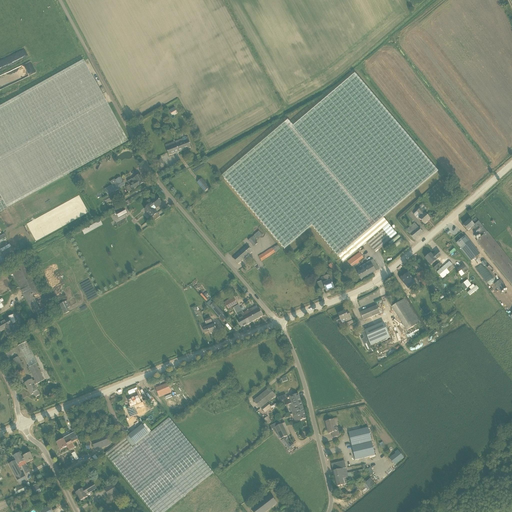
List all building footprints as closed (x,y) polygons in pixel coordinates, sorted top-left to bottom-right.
[(83,60),(0,106),(0,211),(128,141),(83,60)] [(375,252),(397,234),(383,218),(438,172),(354,74),(293,126),(288,120),(222,176),(284,249),(312,226),(343,263),(367,243),(375,252)] [(169,156),(191,148),(188,140),(187,137),(165,146),(169,156)] [(139,186),(144,183),(140,175),(135,178),(133,179),(132,179),(128,181),(128,183),(128,184),(129,185),(126,187),(126,189),(128,191),(129,192),(132,190),(132,189),(139,185),(139,186)] [(105,191),(105,192),(107,195),(125,185),(120,178),(116,180),(114,179),(110,182),(113,187),(105,191)] [(205,192),(209,188),(202,179),(197,182),(205,192)] [(156,209),(161,205),(160,204),(161,202),(157,198),(152,202),(150,200),(146,202),(149,205),(145,208),(153,217),(158,214),(154,210),(156,208),(156,209)] [(113,213),(116,219),(124,215),(121,209),(113,213)] [(419,219),(424,225),(430,219),(425,213),(424,214),(420,209),(416,212),(421,217),(419,219)] [(481,231),(481,230),(478,227),(476,229),(474,226),(469,220),(463,226),(468,231),(471,229),(476,235),(476,234),(479,233),(481,231)] [(407,231),(411,236),(414,240),(422,233),(415,224),(407,231)] [(260,226),(253,232),(260,241),(267,235),(260,226)] [(389,243),(395,249),(404,240),(398,234),(389,243)] [(491,234),(477,245),(511,289),(511,266),(491,239),(494,237),(491,234)] [(460,248),(469,241),(465,236),(456,243),(460,248)] [(253,247),(257,243),(252,237),(248,240),(253,247)] [(469,241),(460,248),(470,261),(480,254),(469,241)] [(15,254),(9,244),(0,249),(0,250),(5,260),(15,254)] [(278,245),(258,255),(261,260),(281,250),(278,245)] [(247,246),(233,258),(238,264),(252,252),(247,246)] [(441,256),(437,251),(432,256),(430,254),(425,258),(431,265),(436,260),(441,256)] [(359,252),(348,261),(352,267),(356,264),(357,265),(359,263),(359,262),(364,258),(359,252)] [(357,273),(361,280),(376,272),(379,270),(373,259),(360,267),(362,270),(357,273)] [(34,314),(49,306),(26,262),(10,270),(34,314)] [(450,262),(440,270),(438,272),(443,278),(455,268),(450,262)] [(328,265),(333,273),(337,270),(332,263),(328,265)] [(463,264),(456,270),(461,277),(468,271),(463,264)] [(430,281),(422,271),(416,276),(424,286),(430,281)] [(403,282),(406,285),(409,288),(415,282),(412,280),(413,280),(407,274),(404,277),(403,276),(400,279),(403,282)] [(252,275),(248,278),(254,283),(257,281),(252,275)] [(323,284),(326,291),(334,288),(331,281),(330,281),(328,275),(323,277),(326,283),(323,284)] [(506,288),(500,280),(494,284),(500,293),(506,288)] [(225,303),(228,309),(237,304),(233,297),(230,299),(230,300),(227,302),(225,303)] [(407,330),(414,327),(420,323),(404,299),(392,307),(407,331),(407,330)] [(67,301),(58,305),(63,315),(69,312),(68,308),(70,307),(67,301)] [(209,306),(219,318),(223,314),(214,302),(209,306)] [(251,314),(254,321),(263,316),(259,309),(258,309),(257,306),(246,312),(248,315),(251,314)] [(380,313),(377,306),(360,313),(363,320),(380,313)] [(237,320),(241,328),(247,325),(243,317),(245,316),(243,313),(242,311),(236,314),(238,316),(239,319),(237,320)] [(342,322),(341,321),(344,319),(346,322),(345,322),(347,326),(353,323),(348,313),(346,313),(345,311),(338,315),(339,317),(335,319),(338,324),(342,322)] [(243,317),(247,325),(254,321),(251,314),(248,315),(246,312),(243,313),(245,316),(243,317)] [(7,319),(0,323),(0,331),(0,332),(4,330),(7,335),(14,331),(11,326),(15,324),(12,318),(8,320),(7,319)] [(205,334),(209,332),(210,334),(217,331),(214,325),(213,321),(211,321),(210,318),(204,321),(206,325),(206,324),(207,327),(203,329),(205,334)] [(390,338),(385,325),(384,322),(364,331),(365,333),(371,346),(390,338)] [(32,380),(25,383),(31,395),(34,394),(36,397),(40,395),(35,385),(37,384),(45,380),(36,364),(38,363),(27,342),(18,346),(29,368),(35,380),(33,382),(32,380)] [(19,357),(13,359),(18,369),(23,367),(19,357)] [(159,397),(170,392),(167,384),(156,389),(159,397)] [(260,409),(268,402),(276,396),(269,388),(254,401),(260,409)] [(285,406),(289,405),(293,403),(294,405),(301,402),(298,394),(289,397),(287,398),(286,395),(277,398),(279,403),(283,401),(283,402),(285,406)] [(130,417),(138,414),(136,411),(145,408),(143,403),(141,404),(138,396),(134,397),(134,398),(128,401),(130,407),(127,409),(130,417)] [(304,410),(301,402),(294,405),(293,403),(289,405),(290,407),(292,414),(296,413),(304,410)] [(261,408),(264,412),(271,407),(267,403),(261,408)] [(296,413),(292,414),(293,417),(294,417),(295,422),(299,421),(307,418),(304,410),(296,413)] [(124,438),(113,447),(105,453),(152,511),(165,511),(214,473),(170,419),(169,418),(149,434),(142,426),(132,434),(125,439),(124,438)] [(334,420),(326,422),(328,434),(332,433),(333,438),(339,436),(337,428),(336,428),(334,420)] [(280,439),(290,435),(288,429),(286,431),(282,424),(280,425),(279,424),(280,423),(279,422),(271,425),(272,429),(278,437),(279,436),(280,439)] [(370,437),(368,428),(348,432),(351,442),(370,437)] [(99,440),(96,443),(100,450),(113,440),(109,433),(105,436),(106,438),(101,442),(99,440)] [(63,440),(57,443),(60,450),(67,447),(67,446),(72,444),(70,440),(73,439),(70,435),(63,439),(63,440)] [(289,450),(294,446),(292,443),(290,444),(285,437),(281,440),(289,450)] [(370,437),(351,442),(355,460),(375,456),(370,437)] [(398,451),(389,458),(394,465),(404,458),(398,451)] [(27,463),(33,460),(30,453),(24,456),(24,457),(22,458),(19,453),(14,456),(16,460),(8,464),(20,485),(28,481),(23,473),(22,474),(18,465),(19,465),(18,464),(25,460),(27,463)] [(344,461),(331,464),(334,478),(342,476),(342,475),(347,473),(344,461)] [(348,478),(348,477),(353,476),(352,472),(347,473),(342,475),(342,476),(334,478),(336,487),(344,485),(344,484),(348,484),(346,478),(348,478)] [(370,479),(364,483),(369,489),(375,485),(370,479)] [(76,493),(80,501),(88,497),(86,495),(97,489),(93,483),(83,489),(76,493)] [(25,484),(14,489),(16,494),(27,489),(25,484)] [(33,488),(35,494),(42,490),(40,485),(33,488)] [(119,494),(114,485),(105,490),(110,499),(119,494)] [(270,496),(254,508),(257,511),(265,511),(276,503),(270,496)]
